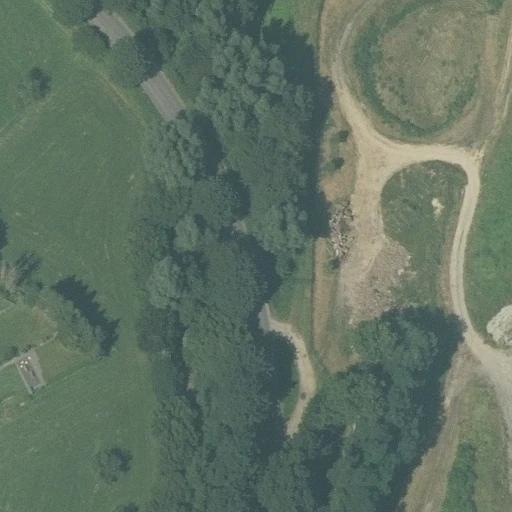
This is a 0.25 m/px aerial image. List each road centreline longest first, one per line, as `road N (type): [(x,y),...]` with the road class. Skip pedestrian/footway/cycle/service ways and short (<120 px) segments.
road 1 (tertiary): [(262,511),(272,416),(253,285),(220,196),(163,93),(78,0)]
road 2 (track): [(265,340),(289,328),(308,289),(308,55),(317,0)]
